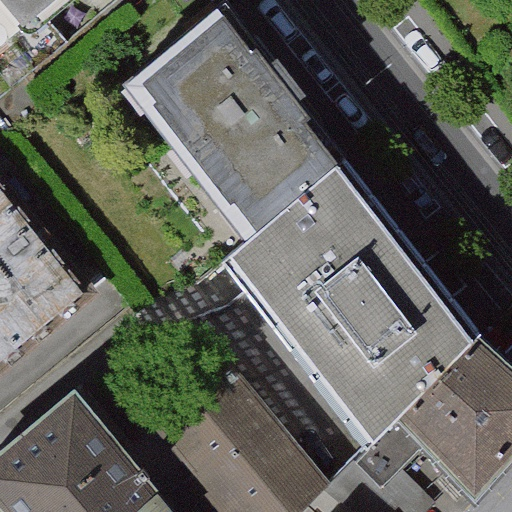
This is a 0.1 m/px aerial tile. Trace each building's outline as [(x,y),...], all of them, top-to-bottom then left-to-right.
[(0,0),(0,11),(37,63),(114,0),(0,0)] [(244,244),(347,164),(218,0),(208,0),(112,76),(244,244)] [(0,90),(37,63),(0,11),(0,90)] [(416,248),(347,164),(244,244),(217,263),(222,269),(295,364),(364,455),(394,425),(483,333),(416,248)] [(0,357),(78,292),(0,191),(0,357)] [(511,465),(511,361),(483,333),(394,425),(364,455),(356,463),(385,491),(424,451),(477,502),(511,465)] [(296,511),(325,485),(219,362),(147,416),(192,472),(183,482),(208,511),(296,511)] [(166,511),(78,403),(0,464),(0,511),(166,511)]
